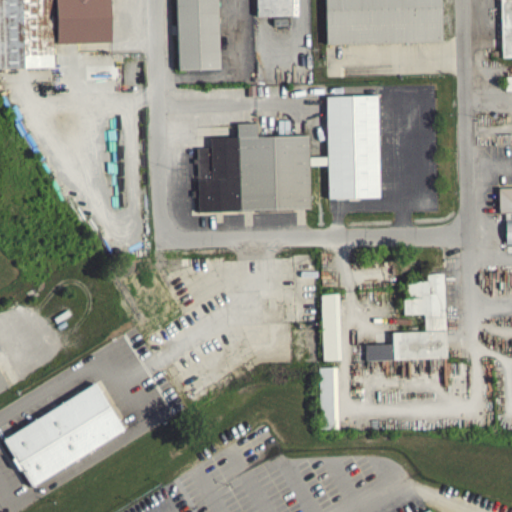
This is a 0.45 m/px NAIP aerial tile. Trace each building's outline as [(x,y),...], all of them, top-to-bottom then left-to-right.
[(0,0),(0,66),(54,66),(52,0),(0,0)] [(56,42),(54,0),(108,0),(110,41),(56,42)] [(175,0),(178,68),(218,67),(216,0),(175,0)] [(255,0),(256,15),(290,14),(289,0),(255,0)] [(325,0),(326,43),(441,40),(440,0),(325,0)] [(511,0),(499,0),(501,55),(511,55),(511,0)] [(511,80),(503,80),(503,94),(511,94),(511,80)] [(323,96),(327,196),(379,195),(377,94),(323,96)] [(197,146),(198,210),(310,208),(308,134),(256,136),(256,122),(237,123),(237,136),(210,137),(210,146),(197,146)] [(511,186),(497,187),(498,212),(504,212),(505,243),(511,242),(511,186)] [(364,343),(366,360),(447,356),(443,272),(427,272),(427,279),(407,280),(408,296),(403,297),(404,313),(424,313),(425,330),(391,332),(392,342),(364,343)] [(318,298),(320,364),(338,363),(337,297),(318,298)] [(335,371),(316,371),(317,433),(336,432),(335,371)] [(0,389),(8,385),(0,372),(0,389)] [(122,436),(95,388),(0,440),(0,442),(26,489),(122,436)]
